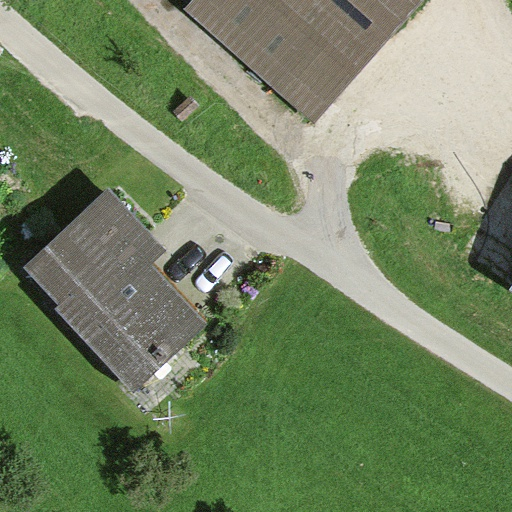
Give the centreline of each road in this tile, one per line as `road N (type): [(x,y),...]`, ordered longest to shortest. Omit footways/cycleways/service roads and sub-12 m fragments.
road 1 (unclassified): [(511,391),(126,135),(0,20)]
road 2 (track): [(511,91),(397,122),(353,161),(307,256)]
